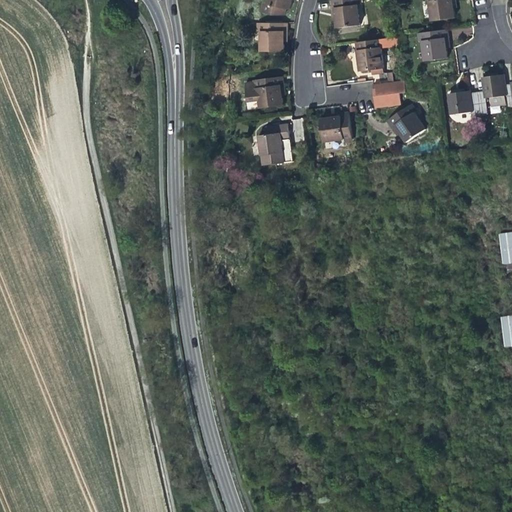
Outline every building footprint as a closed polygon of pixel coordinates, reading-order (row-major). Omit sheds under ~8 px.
[(266,0),(265,6),(262,5),(259,14),(272,17),(281,17),(283,10),(287,11),(290,1),(289,0),(266,0)] [(359,7),(358,0),(349,0),(327,3),(328,11),(330,21),(334,20),(335,30),(358,27),(356,7),(359,7)] [(455,0),(425,0),(426,2),(429,2),(432,22),(454,19),(452,8),(457,7),(456,3),(455,0)] [(283,25),(257,25),(257,34),(257,55),(279,55),(279,44),(279,35),(283,35),(283,25)] [(452,38),(451,29),(425,33),(421,33),(422,41),(426,40),(429,62),(451,59),(450,53),(449,48),(453,47),(452,38)] [(381,50),(381,42),(355,46),(351,46),(352,54),(356,53),(358,74),(369,73),(370,76),(375,76),(375,72),(381,71),(378,51),(381,50)] [(489,115),(486,100),(492,99),(493,107),(507,105),(505,97),(507,97),(506,88),(504,76),(493,77),(483,79),(486,93),(478,94),(481,116),(489,115)] [(277,89),(281,88),(280,80),(253,83),(255,92),(251,92),(243,93),(245,105),(256,104),(257,112),(280,108),(278,97),(277,89)] [(404,82),(372,88),(373,98),(398,95),(405,94),(404,82)] [(243,93),(251,92),(250,85),(242,86),(243,93)] [(473,117),(481,116),(478,94),(471,95),(470,92),(459,93),(450,95),(452,115),(473,112),(473,117)] [(398,95),(373,98),(375,110),(400,106),(398,95)] [(416,112),(411,105),(407,108),(392,119),(386,123),(391,130),(394,133),(396,137),(399,135),(405,143),(424,130),(412,114),(416,112)] [(349,138),(346,113),(337,114),(332,115),(327,115),(328,119),(318,121),(321,142),(341,139),(342,142),(350,141),(349,138)] [(285,124),(263,128),(263,135),(255,136),(259,166),(281,163),(279,142),(287,141),(286,130),(285,124)] [(511,232),(501,234),(505,264),(511,263),(511,232)]
